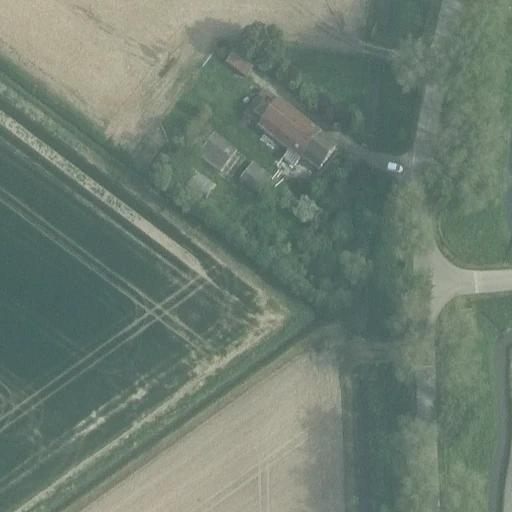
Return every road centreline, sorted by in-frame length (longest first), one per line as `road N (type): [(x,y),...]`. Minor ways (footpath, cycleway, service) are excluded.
road 1 (unclassified): [(451,0),(419,174),(425,282)]
road 2 (unclassified): [(425,282),(430,511)]
